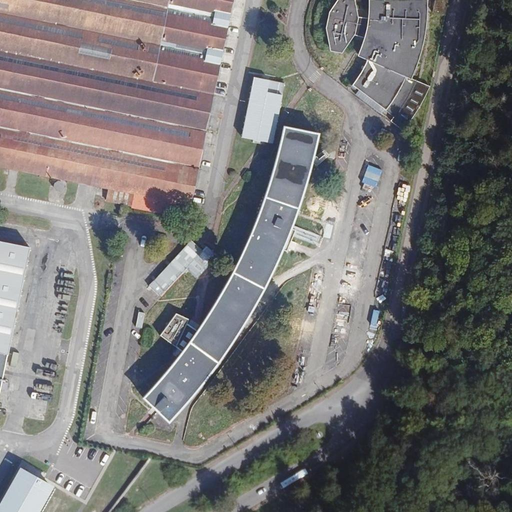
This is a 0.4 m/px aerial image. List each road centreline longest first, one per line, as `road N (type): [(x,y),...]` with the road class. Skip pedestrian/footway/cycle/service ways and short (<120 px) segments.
road 1 (unclassified): [(347,413),(376,381),(457,0)]
road 2 (unknown): [(313,382),(347,364),(358,346),(395,167),(362,125)]
road 3 (unclassified): [(347,413),(325,409),(150,511)]
road 4 (unclassified): [(227,511),(346,440),(347,413)]
